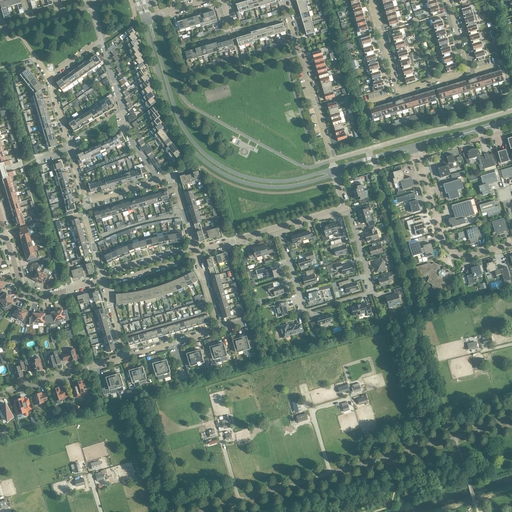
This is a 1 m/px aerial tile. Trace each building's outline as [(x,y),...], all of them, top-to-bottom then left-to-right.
[(0,5),(3,15),(7,14),(5,8),(11,6),(9,0),(0,2),(0,5)] [(9,0),(11,6),(17,4),(19,11),(23,9),(20,0),(9,0)] [(385,9),(394,7),(392,1),(383,4),(385,9)] [(439,11),(438,6),(430,8),(431,14),(432,14),(433,17),(439,15),(438,12),(439,11)] [(385,9),(386,15),(396,12),(394,7),(385,9)] [(475,12),(473,13),(471,7),(462,10),(463,16),(464,15),(464,18),(466,18),(472,16),(476,15),(475,12)] [(214,11),(209,13),(212,24),(217,22),(214,11)] [(386,15),(388,20),(397,18),(396,12),(386,15)] [(209,13),(203,14),(207,25),(212,24),(209,13)] [(203,14),(198,16),(201,24),(201,27),(207,25),(203,14)] [(468,27),(475,25),(474,22),(478,21),(476,15),(472,16),(466,18),(464,18),(466,24),(467,24),(468,27)] [(399,23),(397,18),(388,20),(390,26),(391,26),(392,29),(398,27),(397,24),(399,23)] [(442,27),(444,26),(442,21),(441,21),(440,18),(433,20),(434,23),(433,23),(432,20),(429,21),(430,26),(433,25),(435,29),(436,29),(436,28),(442,27)] [(470,32),(471,35),(477,34),(477,33),(476,31),(478,30),(476,24),(475,25),(468,27),(467,27),(469,33),(470,32)] [(361,32),(362,35),(368,34),(367,30),(368,30),(366,25),(358,27),(356,28),(357,33),(360,32),(360,33),(361,32)] [(437,38),(439,37),(445,35),(446,35),(445,29),(443,30),(442,27),(436,28),(436,29),(437,31),(435,32),(437,38)] [(125,40),(134,34),(136,32),(132,28),(123,34),(126,37),(124,39),(125,40)] [(394,41),(396,41),(395,40),(402,38),(402,39),(403,38),(402,35),(405,34),(403,29),(393,32),(394,35),(392,35),(394,41)] [(471,35),(469,36),(471,41),(473,41),(473,44),(480,42),(479,39),(480,39),(479,33),(477,33),(477,34),(471,35)] [(134,34),(125,40),(128,43),(126,45),(127,46),(136,39),(137,38),(134,34)] [(440,46),(441,46),(447,44),(449,44),(447,38),(446,38),(445,35),(439,37),(439,40),(438,40),(440,46)] [(363,45),(364,48),(365,48),(371,46),(370,43),(372,42),(370,37),(361,39),(362,45),(363,45)] [(398,49),(404,47),(409,46),(406,37),(403,38),(402,39),(402,38),(395,40),(396,41),(396,43),(395,44),(397,50),(398,49)] [(128,50),(129,52),(137,45),(139,44),(136,39),(127,46),(129,49),(128,50)] [(232,40),(227,41),(230,52),(235,51),(232,40)] [(227,41),(222,43),(224,51),(225,54),(230,52),(227,41)] [(475,50),(476,52),(476,53),(482,51),(481,48),(483,47),(481,42),(480,42),(473,44),(472,44),(474,50),(475,50)] [(441,46),(442,49),(440,49),(442,55),(444,54),(450,52),(450,53),(451,52),(450,46),(448,47),(447,44),(441,46)] [(141,50),(137,45),(129,52),(131,55),(129,56),(130,58),(139,51),(141,50)] [(367,55),(367,56),(374,55),(374,54),(373,52),(374,51),(372,45),(371,46),(365,48),(364,48),(363,48),(360,49),(363,57),(367,55)] [(399,58),(401,58),(407,56),(408,56),(408,55),(407,50),(405,50),(404,47),(398,49),(399,52),(397,52),(399,58)] [(323,56),(321,49),(314,51),(314,52),(311,53),(312,55),(313,55),(314,58),(313,58),(313,59),(323,56)] [(476,53),(476,52),(474,53),(476,59),(478,58),(479,61),(485,60),(484,56),(485,56),(484,50),(482,51),(476,53)] [(132,64),(141,57),(142,56),(139,51),(130,58),(129,59),(132,64)] [(193,59),(190,51),(185,52),(186,55),(187,59),(187,61),(190,60),(191,63),(193,62),(193,59)] [(443,64),(445,64),(446,63),(452,61),(454,61),(452,55),(451,52),(450,53),(450,52),(444,54),(442,55),(443,58),(441,58),(443,64)] [(91,58),(97,67),(100,64),(101,66),(104,64),(101,54),(101,55),(98,57),(96,55),(94,57),(94,56),(91,58)] [(369,62),(370,65),(376,63),(375,60),(377,60),(375,54),(374,54),(374,55),(367,56),(366,57),(368,62),(369,62)] [(401,58),(401,61),(400,61),(402,67),(403,66),(409,64),(409,65),(414,63),(411,55),(408,55),(408,56),(407,56),(401,58)] [(314,64),(324,61),(323,56),(313,59),(314,59),(315,62),(314,62),(314,64)] [(133,68),(134,69),(142,63),(144,62),(141,57),(132,64),(135,67),(133,68)] [(97,67),(91,58),(88,60),(88,61),(86,62),(92,70),(97,67)] [(446,63),(447,66),(446,66),(447,72),(456,69),(455,64),(453,64),(452,61),(446,63)] [(86,62),(84,64),(84,63),(81,65),(87,73),(92,70),(86,62)] [(146,67),(142,63),(134,69),(136,73),(135,74),(136,75),(144,69),(146,67)] [(378,63),(376,63),(370,65),(368,65),(368,66),(366,66),(367,70),(370,71),(372,71),(372,73),(372,74),(379,72),(378,69),(379,68),(378,63)] [(404,75),(406,75),(412,73),(413,73),(412,67),(410,67),(409,65),(409,64),(403,66),(404,69),(403,70),(404,75)] [(77,69),(82,77),(87,73),(81,65),(78,67),(79,68),(77,69)] [(317,74),(327,71),(326,66),(316,69),(317,69),(318,72),(317,73),(317,74)] [(17,73),(23,80),(31,74),(29,71),(27,69),(24,72),(22,69),(17,73)] [(71,72),(77,80),(82,77),(77,69),(74,71),(74,70),(71,72)] [(136,80),(137,81),(146,75),(148,73),(145,70),(144,69),(136,75),(138,78),(136,80)] [(373,83),(375,82),(381,80),(380,77),(382,77),(380,71),(379,72),(372,74),(372,73),(368,75),(371,84),(373,83)] [(495,73),(498,83),(504,81),(504,80),(507,79),(504,71),(499,71),(499,73),(495,73)] [(69,75),(67,76),(72,84),(74,86),(79,83),(77,80),(71,72),(69,74),(69,75)] [(413,73),(412,73),(406,75),(407,78),(405,78),(407,84),(416,81),(417,81),(417,80),(416,76),(415,76),(414,76),(413,73)] [(498,83),(495,73),(493,73),(493,74),(489,75),(492,84),(498,83)] [(27,85),(34,79),(33,77),(33,76),(31,74),(23,80),(27,85)] [(149,79),(146,75),(137,81),(140,84),(138,86),(139,87),(148,80),(149,79)] [(492,84),(489,75),(487,75),(487,76),(484,76),(486,86),(492,84)] [(64,77),(62,79),(67,87),(72,84),(67,76),(65,77),(64,77)] [(320,85),(330,82),(329,77),(329,76),(319,79),(320,79),(321,83),(320,83),(320,85)] [(486,86),(484,76),(481,76),(481,78),(478,78),(481,88),(486,86)] [(481,88),(478,78),(476,78),(476,79),(472,80),(475,90),(481,88)] [(36,80),(36,81),(34,79),(27,85),(31,89),(38,83),(36,80)] [(59,81),(57,83),(62,91),(67,87),(62,79),(59,81)] [(140,91),(141,93),(149,86),(151,85),(148,80),(139,87),(141,90),(140,91)] [(375,82),(373,83),(371,84),(373,92),(384,89),(383,86),(384,86),(383,80),(381,80),(375,82)] [(466,81),(469,91),(475,90),(472,80),(469,81),(468,80),(466,81)] [(466,81),(463,83),(463,82),(461,83),(463,93),(464,95),(470,94),(469,91),(466,81)] [(34,94),(35,96),(42,94),(41,89),(42,88),(40,86),(41,86),(38,83),(31,89),(34,94)] [(463,93),(461,83),(457,85),(457,84),(455,85),(458,95),(463,93)] [(451,85),(449,86),(452,96),(458,95),(455,85),(452,86),(451,85)] [(141,97),(142,99),(151,92),(153,91),(149,86),(141,93),(143,96),(141,97)] [(452,96),(449,86),(446,88),(445,87),(443,88),(446,98),(452,96)] [(322,90),(323,90),(324,93),(323,93),(323,95),(333,92),(332,87),(322,90)] [(446,98),(443,88),(440,90),(440,89),(437,89),(440,100),(446,98)] [(42,92),(45,103),(50,101),(47,90),(42,92)] [(428,93),(431,103),(437,101),(434,90),(431,91),(431,92),(428,93)] [(336,91),(333,92),(323,95),(324,97),(325,97),(326,100),(325,100),(335,97),(334,95),(337,94),(336,91)] [(141,100),(144,105),(153,98),(155,97),(151,92),(142,99),(143,99),(141,100)] [(422,94),(425,104),(431,103),(428,93),(425,93),(426,94),(422,94)] [(43,100),(43,97),(42,94),(35,96),(32,96),(34,102),(43,100)] [(416,96),(419,106),(425,104),(422,94),(420,95),(420,96),(416,96)] [(411,98),(413,108),(419,106),(416,96),(414,96),(414,98),(411,98)] [(113,97),(105,102),(110,110),(113,109),(113,108),(116,107),(113,103),(115,102),(113,97)] [(156,103),(154,99),(153,98),(144,105),(147,108),(145,109),(146,111),(156,103)] [(405,99),(408,109),(413,108),(411,98),(408,98),(408,99),(405,99)] [(403,101),(399,101),(402,111),(408,109),(405,99),(402,100),(403,101)] [(34,102),(36,108),(45,105),(44,102),(43,100),(34,102)] [(332,102),(332,103),(326,105),(327,107),(328,107),(329,110),(338,108),(341,107),(339,100),(332,102)] [(402,111),(399,101),(396,103),(395,102),(393,103),(396,113),(402,111)] [(108,112),(110,110),(105,102),(100,105),(105,113),(107,112),(108,112)] [(396,113),(393,103),(390,105),(389,103),(388,105),(390,114),(396,113)] [(47,111),(46,109),(46,108),(45,105),(36,108),(37,114),(47,111)] [(100,105),(95,108),(100,117),(103,115),(105,113),(100,105)] [(382,106),(385,116),(390,114),(388,105),(384,106),(384,105),(382,106)] [(159,111),(155,106),(147,113),(149,116),(147,117),(148,119),(157,112),(159,111)] [(376,108),(379,118),(385,116),(382,106),(379,108),(378,107),(376,108)] [(100,117),(95,108),(90,111),(95,119),(97,118),(100,117)] [(329,110),(330,114),(329,114),(329,116),(339,113),(342,112),(342,109),(339,110),(338,108),(329,110)] [(379,118),(376,108),(373,110),(372,108),(367,111),(367,112),(370,119),(373,118),(373,120),(379,118)] [(38,116),(39,120),(49,117),(48,113),(47,113),(47,111),(37,114),(35,114),(36,117),(38,116)] [(90,111),(85,114),(90,123),(93,121),(95,119),(90,111)] [(149,123),(150,125),(159,118),(160,117),(157,112),(148,119),(151,122),(149,123)] [(134,113),(127,117),(129,123),(137,117),(134,113)] [(90,123),(85,114),(80,117),(85,126),(87,124),(87,125),(90,123)] [(73,118),(75,121),(80,129),(83,127),(85,126),(80,117),(78,115),(73,118)] [(50,123),(49,120),(50,120),(49,117),(39,120),(41,125),(50,123)] [(159,118),(150,125),(152,128),(151,129),(152,130),(160,124),(162,123),(160,120),(160,119),(159,119),(159,118)] [(332,126),(342,123),(341,118),(332,121),(333,124),(332,124),(332,126)] [(77,131),(80,129),(75,121),(69,124),(74,132),(77,131)] [(41,125),(42,131),(52,128),(51,125),(50,123),(41,125)] [(150,132),(154,136),(162,130),(164,129),(160,124),(152,130),(150,132)] [(42,131),(44,137),(53,134),(54,134),(53,132),(52,128),(42,131)] [(335,135),(335,137),(339,135),(346,134),(344,128),(335,131),(336,134),(335,135)] [(155,142),(164,136),(166,134),(162,130),(154,136),(156,139),(154,141),(155,142)] [(121,134),(117,136),(121,144),(126,142),(122,133),(122,134),(121,133),(121,134)] [(54,134),(53,134),(44,137),(46,143),(55,140),(55,136),(54,136),(54,134)] [(166,134),(164,136),(155,142),(156,144),(158,142),(161,145),(169,139),(166,134)] [(346,134),(339,135),(335,137),(336,138),(337,138),(338,142),(344,140),(344,141),(350,139),(349,136),(346,136),(346,134)] [(112,138),(116,147),(121,144),(117,136),(112,138)] [(111,149),(116,147),(112,138),(111,138),(111,139),(107,141),(111,149)] [(161,150),(162,151),(173,143),(169,139),(161,145),(163,148),(161,150)] [(56,143),(55,140),(46,143),(48,151),(54,150),(53,147),(57,146),(56,143)] [(102,143),(106,152),(111,149),(107,141),(103,143),(102,143)] [(102,143),(97,146),(102,154),(106,152),(102,143)] [(165,151),(167,154),(176,148),(173,143),(162,151),(163,153),(165,151)] [(102,154),(97,146),(93,148),(93,147),(93,148),(97,156),(102,154)] [(92,148),(88,150),(92,159),(97,156),(93,148),(92,148)] [(176,148),(167,154),(170,158),(168,159),(169,160),(179,152),(176,148)] [(481,157),(479,152),(478,152),(477,148),(474,149),(470,150),(470,151),(468,151),(468,154),(467,154),(468,157),(465,158),(467,164),(470,164),(469,159),(472,158),(472,159),(478,157),(478,159),(481,159),(481,157)] [(498,152),(501,164),(509,161),(509,159),(511,159),(509,152),(508,149),(498,152)] [(92,159),(88,150),(83,152),(83,153),(87,161),(92,159)] [(179,152),(169,160),(170,162),(172,160),(175,164),(183,157),(179,152)] [(78,155),(80,158),(78,159),(79,165),(82,164),(83,164),(82,163),(85,162),(87,166),(89,165),(87,161),(83,153),(82,153),(78,155)] [(481,157),(481,159),(484,169),(496,166),(492,154),(489,155),(488,154),(484,155),(484,156),(481,157)] [(448,165),(449,170),(454,168),(452,163),(456,162),(453,155),(446,157),(447,160),(443,162),(444,166),(448,165)] [(0,170),(0,172),(5,170),(4,167),(13,164),(12,160),(6,162),(5,157),(0,157),(0,170)] [(51,163),(53,171),(55,170),(55,171),(64,168),(62,163),(59,164),(58,161),(51,163)] [(444,166),(440,168),(438,168),(441,178),(451,175),(449,170),(448,165),(444,166)] [(140,169),(135,170),(138,179),(143,178),(142,174),(147,172),(144,167),(140,168),(140,169)] [(511,167),(501,171),(503,179),(507,178),(507,176),(510,175),(510,177),(511,176),(511,167)] [(55,170),(53,171),(52,171),(54,176),(56,176),(65,173),(64,168),(55,171),(55,170)] [(3,184),(12,182),(11,177),(16,175),(15,171),(6,174),(5,170),(0,172),(1,175),(1,176),(2,179),(3,184)] [(403,174),(402,170),(393,173),(395,178),(393,179),(394,184),(397,183),(398,188),(397,188),(398,191),(414,187),(411,177),(404,180),(403,176),(404,176),(403,174)] [(185,175),(180,177),(184,191),(189,190),(187,184),(196,181),(198,187),(202,186),(198,171),(193,173),(194,174),(188,175),(185,176),(185,175)] [(481,177),(483,185),(486,184),(487,184),(493,182),(493,183),(498,182),(498,181),(498,182),(495,172),(481,177)] [(448,193),(458,190),(464,189),(461,179),(445,184),(447,190),(445,191),(446,194),(448,193)] [(12,182),(3,184),(5,190),(16,186),(17,186),(15,181),(12,182)] [(85,185),(87,190),(90,189),(91,193),(97,191),(94,183),(94,182),(89,184),(85,185)] [(352,191),(353,195),(364,191),(362,185),(361,185),(360,182),(354,184),(355,187),(354,187),(355,190),(352,191)] [(488,187),(487,184),(486,184),(483,185),(479,186),(480,190),(479,190),(480,191),(481,193),(482,192),(483,195),(490,193),(489,190),(489,187),(488,187)] [(16,186),(5,190),(6,195),(15,192),(17,192),(16,186)] [(458,190),(448,193),(449,198),(450,197),(451,200),(460,197),(458,190)] [(170,202),(167,191),(162,193),(164,201),(165,204),(170,202)] [(364,191),(353,195),(355,199),(357,198),(358,200),(359,200),(360,204),(366,202),(365,201),(366,200),(366,201),(368,200),(367,198),(366,198),(364,191)] [(410,202),(415,201),(414,199),(415,198),(413,193),(396,198),(398,204),(409,200),(410,202)] [(410,202),(409,203),(410,206),(410,207),(409,207),(409,208),(409,209),(409,210),(410,210),(410,211),(411,211),(412,211),(412,213),(420,211),(417,200),(415,201),(410,202)] [(455,217),(458,216),(459,219),(475,215),(471,200),(451,206),(455,217)] [(479,205),(481,211),(482,214),(487,213),(488,217),(501,214),(499,206),(494,207),(494,206),(495,206),(494,201),(479,205)] [(18,203),(9,205),(11,211),(20,208),(18,203)] [(72,211),(76,210),(74,204),(65,207),(67,212),(65,213),(66,216),(73,214),(72,211)] [(364,210),(358,212),(360,218),(370,215),(369,211),(371,210),(369,205),(363,207),(364,210)] [(13,216),(22,213),(20,208),(11,211),(13,216)] [(94,213),(98,224),(99,223),(103,222),(102,219),(100,211),(94,213)] [(22,213),(13,216),(14,222),(23,219),(22,213)] [(360,218),(362,224),(367,222),(369,227),(375,225),(372,214),(370,215),(360,218)] [(460,220),(459,219),(458,216),(455,217),(448,219),(450,224),(451,223),(452,228),(461,225),(461,224),(460,225),(459,220),(460,220)] [(80,224),(79,218),(73,220),(72,217),(66,219),(67,222),(69,227),(72,226),(80,224)] [(415,232),(418,231),(420,235),(428,233),(426,227),(425,228),(422,217),(413,219),(414,224),(408,226),(409,231),(414,229),(415,232)] [(16,224),(17,227),(25,225),(23,219),(14,222),(15,224),(16,224)] [(506,230),(503,220),(493,223),(494,226),(491,227),(494,236),(504,233),(503,230),(506,230)] [(196,232),(197,237),(203,235),(200,223),(200,222),(194,224),(196,232)] [(335,224),(329,225),(332,235),(336,234),(337,238),(343,236),(341,229),(337,230),(335,224)] [(18,233),(20,238),(29,236),(28,230),(30,230),(29,226),(29,225),(19,228),(20,232),(19,233),(18,233)] [(325,234),(321,235),(323,242),(329,240),(328,236),(332,235),(329,225),(323,227),(325,234)] [(369,233),(365,234),(367,242),(379,238),(376,230),(375,231),(374,227),(368,229),(368,232),(369,232),(369,233)] [(463,240),(463,239),(469,237),(468,236),(480,232),(478,227),(458,233),(459,238),(458,239),(459,241),(463,240)] [(300,234),(303,241),(310,239),(310,242),(317,240),(315,233),(310,234),(309,231),(300,234)] [(478,242),(478,240),(482,239),(480,232),(468,236),(469,237),(471,244),(478,242)] [(208,233),(208,234),(203,235),(197,237),(198,238),(199,242),(201,241),(201,242),(205,241),(205,240),(210,239),(208,233)] [(295,243),(303,241),(300,234),(291,237),(292,240),(289,240),(291,250),(296,248),(295,243)] [(21,241),(22,244),(31,241),(29,236),(20,238),(20,239),(21,238),(22,241),(21,241)] [(145,240),(147,248),(153,247),(151,239),(151,236),(144,238),(145,240)] [(85,239),(77,242),(75,242),(76,248),(78,247),(86,244),(85,239)] [(139,242),(142,250),(147,248),(145,240),(139,242)] [(23,246),(22,246),(23,249),(32,247),(31,241),(22,244),(23,244),(23,246)] [(127,246),(130,254),(136,252),(133,244),(132,241),(126,244),(127,246)] [(379,241),(373,243),(374,247),(369,248),(371,256),(383,252),(381,245),(380,245),(379,241)] [(133,244),(136,252),(142,250),(139,242),(133,244)] [(422,248),(420,247),(419,242),(409,244),(412,256),(421,254),(422,258),(426,257),(423,247),(422,248)] [(122,249),(125,256),(130,254),(127,246),(126,244),(121,246),(122,249)] [(334,249),(336,256),(348,253),(345,245),(337,248),(336,244),(330,246),(331,250),(334,249)] [(423,247),(426,257),(427,258),(433,256),(432,251),(433,250),(431,244),(423,246),(423,247)] [(265,245),(260,246),(260,247),(259,247),(262,256),(274,253),(272,246),(266,248),(266,245),(265,245)] [(24,252),(25,255),(37,251),(36,246),(32,247),(23,249),(23,250),(24,249),(25,252),(24,252)] [(250,260),(262,256),(259,247),(258,246),(254,248),(254,249),(253,249),(254,252),(248,253),(250,260)] [(114,261),(119,258),(116,251),(115,248),(109,251),(109,252),(110,254),(114,261)] [(122,249),(116,251),(119,258),(125,256),(122,249)] [(81,257),(81,258),(84,257),(89,255),(88,250),(80,252),(79,252),(76,253),(78,258),(81,257)] [(29,263),(31,263),(38,260),(37,257),(39,257),(37,251),(25,255),(27,261),(27,260),(29,260),(30,263),(29,263)] [(105,256),(108,264),(114,261),(110,254),(109,252),(104,254),(105,256)] [(310,260),(314,258),(312,252),(305,254),(306,258),(298,260),(300,268),(304,267),(305,267),(306,268),(307,268),(308,267),(308,265),(311,264),(310,260)] [(84,257),(87,269),(94,267),(92,263),(89,255),(84,257)] [(218,261),(216,256),(212,257),(208,258),(208,259),(206,259),(207,263),(207,265),(213,263),(218,261)] [(380,261),(378,262),(374,263),(376,273),(386,270),(384,263),(387,262),(385,256),(382,257),(379,258),(380,261)] [(37,282),(43,271),(38,269),(40,264),(39,262),(32,264),(29,270),(31,274),(34,275),(32,279),(32,278),(32,279),(37,282)] [(486,268),(488,273),(494,271),(497,279),(503,278),(504,282),(511,280),(507,267),(498,270),(497,266),(496,266),(494,262),(486,264),(487,267),(486,268)] [(217,275),(213,263),(207,265),(209,269),(211,277),(217,275)] [(341,263),(335,265),(337,271),(342,270),(343,275),(353,272),(351,264),(342,267),(341,263)] [(416,267),(419,278),(429,275),(429,279),(428,281),(429,283),(432,284),(432,285),(433,285),(432,284),(434,284),(437,286),(438,286),(438,287),(438,288),(441,289),(443,289),(447,283),(449,284),(453,282),(455,278),(454,274),(450,272),(446,273),(445,271),(442,270),(440,270),(439,266),(435,264),(431,265),(428,264),(416,267)] [(280,277),(277,269),(274,271),(273,268),(274,268),(273,265),(265,267),(265,268),(256,271),(257,276),(266,273),(268,279),(274,277),(274,278),(280,277)] [(479,266),(471,268),(473,273),(472,275),(467,276),(468,282),(467,282),(469,286),(472,285),(472,284),(477,282),(476,276),(482,274),(479,266)] [(87,269),(83,270),(84,276),(89,274),(89,275),(93,274),(93,273),(95,273),(94,269),(94,267),(87,269)] [(304,282),(305,284),(305,286),(317,283),(314,275),(315,274),(314,270),(306,272),(307,275),(310,274),(310,276),(303,278),(303,279),(303,280),(303,282),(304,282)] [(43,271),(37,282),(43,285),(43,284),(42,284),(44,281),(47,282),(47,283),(51,275),(50,276),(43,271)] [(189,275),(193,284),(198,281),(193,273),(189,275)] [(379,282),(380,284),(381,287),(390,284),(389,280),(393,279),(391,273),(381,276),(382,279),(379,280),(380,282),(379,282)] [(188,286),(193,284),(189,275),(184,278),(188,286)] [(183,289),(188,286),(184,278),(179,280),(181,284),(183,289)] [(183,289),(181,284),(179,280),(174,282),(177,291),(183,289)] [(352,292),(358,290),(356,282),(349,284),(348,280),(338,283),(340,288),(345,286),(347,294),(352,292)] [(169,284),(172,293),(177,291),(174,282),(169,284)] [(167,295),(172,293),(169,284),(164,286),(167,295)] [(267,286),(269,292),(273,291),(275,296),(284,293),(282,286),(274,288),(273,285),(267,286)] [(159,288),(161,297),(167,295),(164,286),(159,288)] [(310,302),(317,300),(318,300),(318,301),(319,301),(320,301),(321,301),(321,300),(321,299),(324,298),(322,290),(319,291),(318,287),(308,290),(310,294),(308,294),(309,296),(308,296),(310,302)] [(386,298),(389,307),(397,305),(396,303),(400,302),(398,295),(403,294),(401,288),(394,290),(395,294),(393,295),(394,296),(386,298)] [(90,299),(94,298),(100,296),(100,294),(99,295),(98,291),(96,291),(92,292),(92,293),(88,294),(89,299),(90,299)] [(0,304),(9,298),(6,293),(3,295),(1,293),(1,292),(0,293),(0,304)] [(94,298),(98,310),(103,309),(101,301),(102,301),(100,296),(94,298)] [(0,304),(3,309),(5,312),(4,312),(5,312),(11,308),(11,307),(11,308),(9,305),(12,303),(13,303),(9,298),(0,304)] [(288,307),(288,306),(287,302),(275,306),(278,317),(288,314),(287,310),(288,309),(288,307)] [(364,304),(351,308),(354,316),(367,312),(367,315),(372,313),(370,306),(365,307),(364,304)] [(16,320),(17,319),(18,318),(22,309),(17,306),(17,307),(15,310),(12,309),(12,308),(7,318),(10,320),(11,318),(16,320)] [(22,309),(18,318),(17,319),(24,324),(28,317),(29,316),(27,313),(27,312),(27,313),(27,312),(22,309)] [(68,320),(66,312),(66,313),(63,314),(62,310),(56,311),(59,320),(64,319),(65,321),(68,320)] [(54,322),(59,320),(56,311),(50,313),(51,313),(51,315),(48,316),(49,323),(50,323),(51,325),(54,324),(54,322)] [(210,322),(207,311),(201,313),(204,324),(210,322)] [(204,324),(201,313),(195,315),(198,326),(204,324)] [(38,325),(38,323),(38,314),(32,314),(33,314),(32,318),(30,318),(30,317),(29,317),(29,326),(29,325),(38,325)] [(48,316),(44,316),(44,314),(45,314),(38,314),(38,323),(44,323),(44,325),(47,326),(47,323),(49,323),(48,316)] [(311,323),(312,329),(320,327),(319,325),(323,324),(324,325),(328,324),(327,323),(332,321),(330,314),(325,316),(322,317),(321,317),(317,318),(318,321),(311,323)] [(189,316),(193,327),(198,326),(195,315),(189,316)] [(184,318),(187,329),(193,327),(189,316),(184,318)] [(187,329),(184,318),(178,320),(181,331),(187,329)] [(175,333),(181,331),(178,320),(172,322),(175,333)] [(175,333),(172,322),(166,323),(170,334),(175,333)] [(161,325),(164,336),(170,334),(166,323),(161,325)] [(303,331),(301,325),(296,326),(295,325),(288,327),(288,324),(280,327),(283,339),(289,337),(288,336),(295,334),(295,333),(297,333),(303,331)] [(161,325),(160,325),(155,327),(158,338),(164,336),(161,325)] [(152,339),(158,338),(155,327),(149,328),(152,339)] [(152,339),(149,328),(143,330),(147,341),(152,339)] [(147,341),(143,330),(138,332),(141,343),(147,341)] [(132,333),(135,344),(141,343),(138,332),(132,333)] [(126,335),(129,346),(135,344),(132,333),(126,335)] [(240,338),(241,345),(250,342),(249,341),(248,341),(247,337),(245,336),(245,337),(244,334),(239,336),(239,335),(239,336),(239,338),(240,338)] [(492,341),(491,336),(482,338),(484,344),(486,344),(486,343),(492,341)] [(233,347),(241,345),(240,338),(239,338),(234,340),(233,341),(234,345),(233,345),(233,347)] [(250,342),(241,345),(243,351),(249,349),(250,348),(249,344),(250,344),(250,342)] [(476,342),(467,344),(469,351),(478,349),(476,342)] [(218,351),(227,349),(226,347),(225,348),(224,344),(222,343),(216,345),(218,351)] [(210,354),(218,351),(216,345),(211,347),(210,348),(211,352),(210,352),(210,354)] [(237,353),(243,351),(241,345),(233,347),(234,349),(235,348),(236,352),(237,353)] [(68,359),(69,362),(77,359),(74,349),(66,351),(67,353),(61,355),(63,361),(67,360),(68,359)] [(227,351),(227,349),(218,351),(220,358),(221,362),(227,360),(226,356),(227,355),(226,351),(227,351)] [(195,358),(204,356),(203,354),(202,354),(201,351),(199,350),(194,352),(195,358)] [(56,364),(60,363),(56,351),(50,353),(51,356),(46,357),(47,361),(46,362),(47,364),(48,364),(49,369),(57,366),(56,364)] [(220,358),(218,351),(210,354),(211,355),(212,355),(213,359),(214,360),(215,363),(221,362),(220,358)] [(195,358),(194,352),(188,353),(187,355),(188,359),(187,359),(187,361),(195,358)] [(195,358),(197,365),(203,363),(204,361),(203,358),(204,357),(204,356),(195,358)] [(39,358),(32,360),(32,359),(26,361),(28,365),(31,373),(42,370),(39,358)] [(195,358),(187,361),(188,362),(189,362),(190,366),(191,366),(197,365),(195,358)] [(160,362),(161,368),(170,366),(169,364),(168,364),(167,361),(166,360),(160,362)] [(12,368),(15,379),(23,376),(21,370),(24,369),(22,362),(17,363),(18,367),(12,368)] [(153,371),(160,369),(161,368),(160,362),(154,363),(153,365),(154,369),(153,369),(153,371)] [(161,368),(163,375),(164,378),(170,377),(169,373),(170,371),(169,368),(170,367),(170,366),(161,368)] [(138,375),(146,373),(145,371),(144,371),(143,368),(142,367),(136,369),(138,375)] [(153,371),(154,372),(155,372),(156,376),(157,376),(159,380),(164,378),(163,375),(161,368),(160,369),(153,371)] [(138,375),(136,369),(130,370),(129,372),(130,375),(129,376),(130,377),(138,375)] [(138,375),(140,382),(140,384),(141,384),(146,383),(146,380),(146,378),(145,375),(146,374),(146,373),(138,375)] [(122,378),(121,378),(120,374),(119,374),(113,375),(115,382),(123,380),(122,378)] [(106,383),(107,384),(115,382),(113,375),(107,377),(106,379),(107,382),(106,383)] [(140,384),(140,382),(138,375),(130,377),(130,379),(131,379),(132,380),(127,382),(128,384),(132,383),(134,383),(135,387),(142,385),(141,384),(140,384)] [(115,382),(117,388),(118,392),(124,391),(123,387),(123,385),(122,381),(123,381),(123,380),(115,382)] [(75,387),(72,388),(71,388),(74,397),(80,396),(80,393),(84,392),(81,381),(73,383),(75,387)] [(109,389),(111,390),(112,394),(118,392),(117,388),(115,382),(107,384),(107,386),(108,386),(109,387),(104,388),(105,391),(109,389)] [(353,388),(353,389),(354,392),(361,390),(360,387),(360,386),(359,383),(352,385),(353,388)] [(349,392),(347,385),(338,388),(339,394),(349,392)] [(60,392),(59,388),(51,390),(55,401),(58,400),(62,399),(62,398),(67,396),(65,390),(62,391),(60,392)] [(44,402),(47,401),(45,394),(39,396),(38,394),(32,396),(33,400),(34,405),(44,402)] [(368,403),(367,397),(357,400),(359,405),(368,403)] [(27,411),(31,410),(28,401),(24,403),(24,402),(23,401),(22,401),(22,399),(14,401),(15,405),(14,406),(16,415),(22,413),(23,415),(24,416),(26,417),(28,415),(28,413),(28,412),(27,412),(27,411)] [(295,412),(301,410),(299,401),(293,403),(295,412)] [(0,408),(2,413),(2,414),(2,415),(3,416),(3,417),(4,417),(7,421),(12,418),(5,404),(0,405),(0,408)] [(306,414),(302,415),(297,416),(298,422),(308,419),(306,414)]
